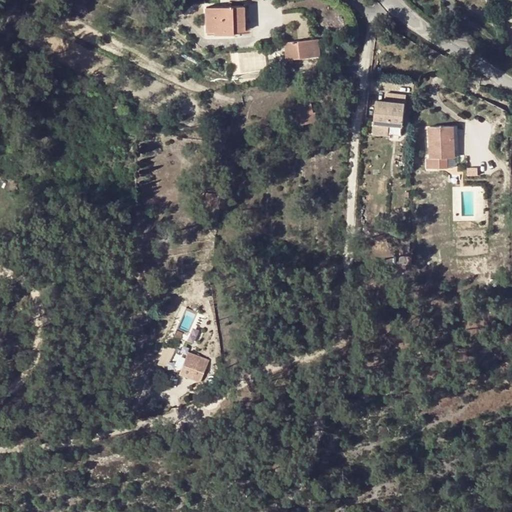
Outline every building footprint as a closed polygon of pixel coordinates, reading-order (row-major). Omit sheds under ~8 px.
[(206,7),(207,31),(214,31),(214,34),(235,33),(235,31),(235,24),(246,24),(245,6),(206,7)] [(290,39),(292,57),(300,56),(319,55),(319,47),(318,37),(305,38),(290,39)] [(377,100),(374,124),(389,125),(403,127),(406,96),(386,93),(385,101),(377,100)] [(297,102),(301,124),(317,121),(315,112),(313,112),(310,99),(297,102)] [(388,134),(389,125),(374,124),(373,133),(381,134),(388,134)] [(430,126),(430,144),(451,149),(450,127),(450,126),(430,126)] [(451,149),(430,144),(431,169),(442,169),(443,161),(442,159),(451,159),(451,156),(451,149)] [(190,352),(180,374),(200,382),(210,360),(190,352)]
